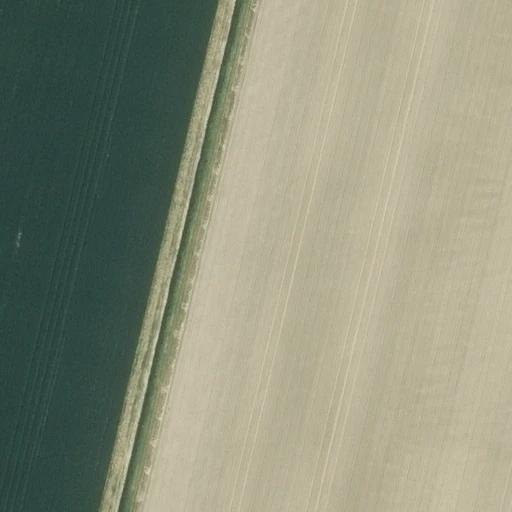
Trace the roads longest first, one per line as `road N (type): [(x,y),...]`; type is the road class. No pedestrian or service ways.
road 1 (track): [(225,0),(105,511)]
road 2 (track): [(251,0),(132,511)]
